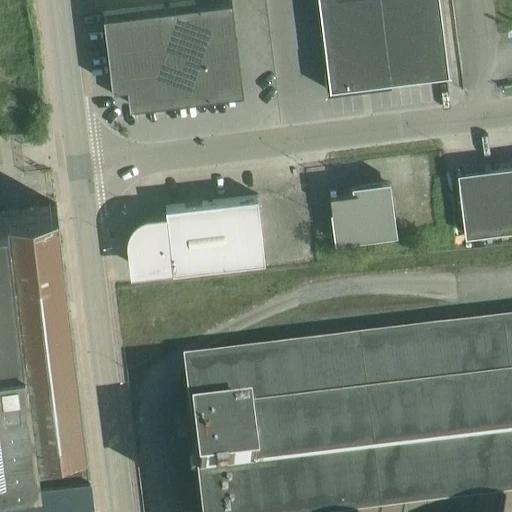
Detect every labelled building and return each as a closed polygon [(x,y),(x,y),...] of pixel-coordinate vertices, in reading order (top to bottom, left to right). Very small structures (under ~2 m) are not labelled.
[(186,0),(102,11),(105,33),(111,84),(113,83),(112,77),(125,75),(128,102),(242,87),(231,0),(186,0)] [(326,86),(390,78),(389,74),(448,67),(438,0),(317,0),(326,61),(322,62),(326,86)] [(511,224),(511,160),(456,167),(464,231),(511,224)] [(331,208),(329,209),(332,237),(397,229),(390,174),(349,179),(350,186),(329,189),(331,208)] [(172,267),(263,256),(256,192),(164,202),(166,215),(149,217),(143,218),(138,221),(135,226),(132,231),(131,237),(134,264),(171,261),(172,267)] [(56,201),(0,208),(0,511),(50,511),(93,507),(56,201)] [(202,378),(182,380),(184,401),(187,419),(189,440),(190,439),(192,458),(194,474),(196,492),(195,492),(198,511),(197,511),(511,511),(511,340),(474,345),(471,322),(448,325),(451,348),(202,378)]
